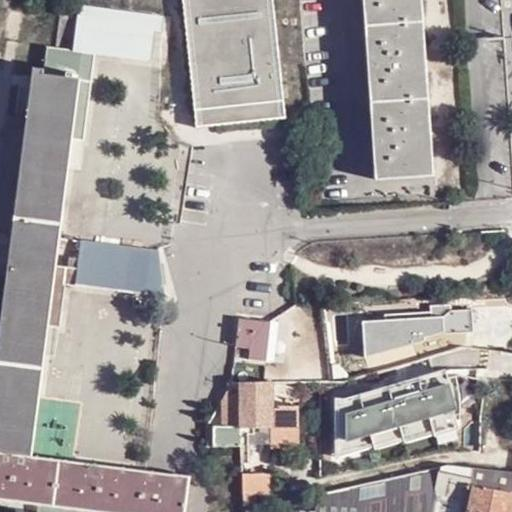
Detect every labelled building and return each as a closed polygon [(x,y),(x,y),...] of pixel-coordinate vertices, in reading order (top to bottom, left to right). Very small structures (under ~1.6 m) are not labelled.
[(272,0),(184,0),(199,117),(284,108),(272,0)] [(427,55),(422,0),(364,0),(377,180),(435,176),(433,144),(426,145),(425,132),(433,131),(428,68),(419,68),(418,56),(427,55)] [(113,13),(80,9),(78,19),(75,52),(84,54),(85,54),(74,139),(85,141),(97,55),(165,63),(169,34),(112,28),(113,13)] [(179,19),(113,13),(112,28),(169,34),(177,35),(179,19)] [(75,52),(78,19),(62,18),(58,49),(48,49),(45,70),(34,70),(26,133),(4,129),(0,164),(0,233),(14,235),(0,342),(0,499),(101,511),(143,511),(149,470),(35,456),(51,326),(56,284),(58,266),(62,239),(74,139),(85,54),(84,54),(75,52)] [(428,68),(427,55),(418,56),(419,68),(428,68)] [(284,108),(199,117),(200,132),(285,127),(284,108)] [(80,269),(58,266),(56,284),(68,284),(165,297),(161,251),(83,242),(80,269)] [(68,284),(56,284),(51,326),(62,327),(68,284)] [(448,332),(475,331),(475,310),(463,302),(431,306),(369,319),(368,356),(404,343),(448,332)] [(266,357),(269,334),(270,323),(239,319),(235,347),(250,349),(249,359),(266,361),(266,357)] [(280,336),(269,334),(266,357),(277,359),(280,336)] [(330,382),(329,360),(318,360),(319,369),(302,369),(302,382),(321,382),(324,382),(330,382)] [(446,370),(338,401),(338,457),(376,447),(377,450),(406,441),(406,443),(435,434),(436,437),(460,430),(456,418),(462,417),(462,405),(461,393),(459,382),(457,376),(449,379),(446,370)] [(274,408),(273,383),(239,383),(231,383),(220,404),(220,425),(213,425),(213,447),(241,446),(241,429),(271,429),(272,451),(298,450),(298,407),(274,408)] [(511,511),(511,472),(448,465),(442,466),(441,471),(433,511),(511,511)] [(149,470),(143,511),(186,511),(191,475),(149,470)] [(433,511),(441,471),(320,499),(319,511),(433,511)] [(243,473),(244,495),(268,495),(268,472),(243,473)]
